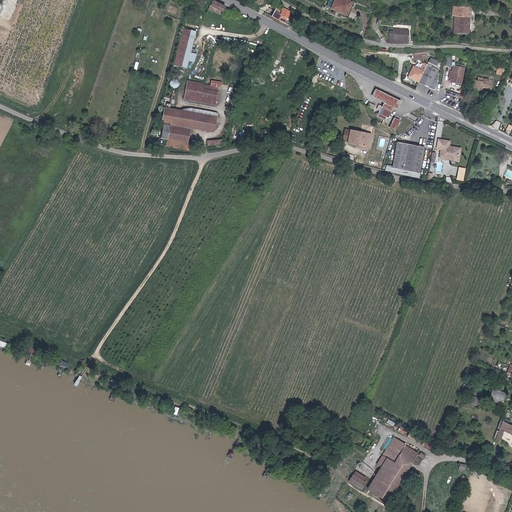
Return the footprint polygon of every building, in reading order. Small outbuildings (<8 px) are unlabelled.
[(225,5),(214,0),(213,0),(209,9),(221,13),(225,5)] [(345,15),(351,2),(347,0),(334,0),(330,8),(345,15)] [(277,5),(271,15),(283,22),(289,12),(277,5)] [(453,33),(468,34),(471,7),(455,6),(453,16),(455,16),(453,33)] [(198,48),(193,47),(196,30),(182,27),(174,65),(188,67),(189,60),(195,61),(198,48)] [(389,31),(388,41),(407,42),(408,30),(393,29),(393,31),(389,31)] [(437,67),(439,62),(433,58),(430,63),(437,67)] [(407,78),(418,83),(427,65),(423,63),(420,69),(413,66),(407,78)] [(418,83),(435,92),(438,87),(438,75),(438,70),(427,65),(418,83)] [(463,68),(454,66),(453,72),(451,72),(450,79),(451,79),(450,82),(461,84),(463,68)] [(492,89),(494,80),(484,78),(483,82),(474,80),(472,88),(483,90),(484,87),(492,89)] [(211,98),(217,99),(219,88),(205,86),(205,85),(188,82),(185,98),(210,103),(211,98)] [(401,102),(376,90),(371,98),(381,103),(375,115),(385,120),(391,107),(396,110),(401,102)] [(161,122),(170,123),(190,126),(214,131),(216,116),(163,107),(161,122)] [(399,120),(393,117),(389,126),(395,129),(399,120)] [(166,147),(185,149),(197,149),(197,144),(187,145),(190,126),(170,123),(169,125),(162,124),(160,138),(167,139),(166,147)] [(346,130),(344,142),(359,145),(369,146),(372,127),(361,125),(360,132),(346,130)] [(422,134),(420,147),(424,148),(429,149),(432,136),(422,134)] [(444,145),(445,141),(440,140),(439,148),(443,149),(442,157),(459,160),(460,149),(449,147),(449,145),(444,145)] [(424,148),(420,147),(398,143),(394,168),(420,173),(424,148)] [(464,181),(466,167),(458,166),(457,180),(464,181)] [(498,390),(494,402),(501,404),(505,393),(498,390)] [(183,409),(180,407),(180,409),(176,407),(174,413),(181,416),(183,409)] [(511,425),(502,421),(499,429),(495,439),(498,441),(503,430),(511,434),(511,425)] [(370,441),(349,429),(343,439),(364,451),(370,441)] [(419,453),(398,440),(367,489),(388,502),(419,453)] [(366,483),(353,474),(349,482),(362,490),(366,483)] [(312,493),(306,490),(303,496),(309,499),(312,493)]
